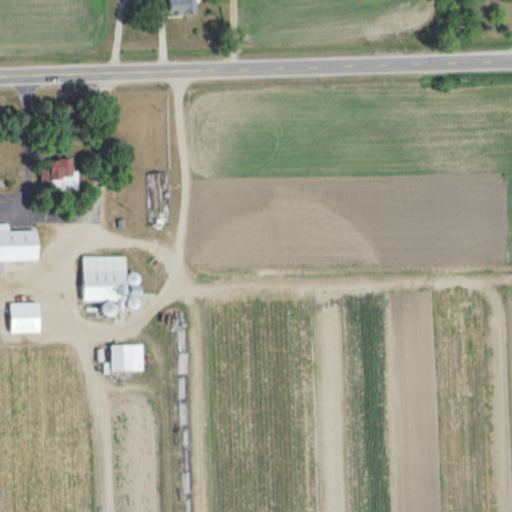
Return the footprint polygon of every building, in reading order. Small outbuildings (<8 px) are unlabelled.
[(168,0),(168,12),(194,12),(193,0),(168,0)] [(69,160),(38,160),(38,181),(46,181),(46,189),(76,188),(76,170),(69,170),(69,160)] [(0,270),(1,270),(0,259),(31,258),(30,229),(3,230),(2,222),(0,222),(0,270)] [(77,255),(77,299),(121,299),(121,255),(77,255)] [(35,294),(5,294),(6,324),(36,323),(35,294)] [(140,344),(108,344),(108,370),(141,369),(140,344)]
